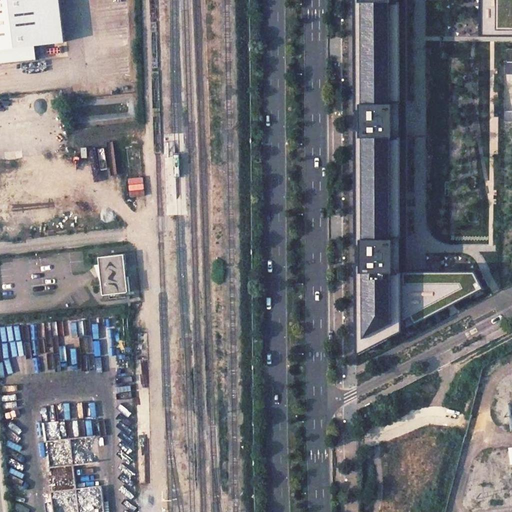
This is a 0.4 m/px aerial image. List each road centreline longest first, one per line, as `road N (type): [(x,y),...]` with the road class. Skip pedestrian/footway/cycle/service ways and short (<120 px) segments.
road 1 (primary): [(273,0),(280,511)]
road 2 (primary): [(317,412),(313,0)]
road 3 (unclassified): [(317,412),(511,310)]
